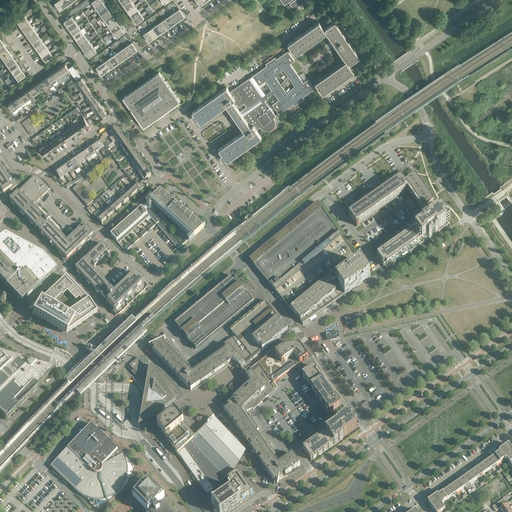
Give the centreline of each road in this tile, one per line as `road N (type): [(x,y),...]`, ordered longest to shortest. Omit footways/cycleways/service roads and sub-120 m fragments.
road 1 (unclassified): [(240,262),(386,146),(428,137)]
road 2 (tertiary): [(237,188),(385,77)]
road 3 (tertiary): [(371,435),(267,294)]
road 4 (unclassified): [(267,294),(192,353),(169,330),(192,303)]
road 5 (residential): [(102,233),(151,277),(212,227)]
road 6 (residential): [(102,233),(39,170),(17,166),(0,144)]
road 7 (tertiary): [(385,77),(495,0)]
road 8 (residential): [(100,89),(198,18)]
